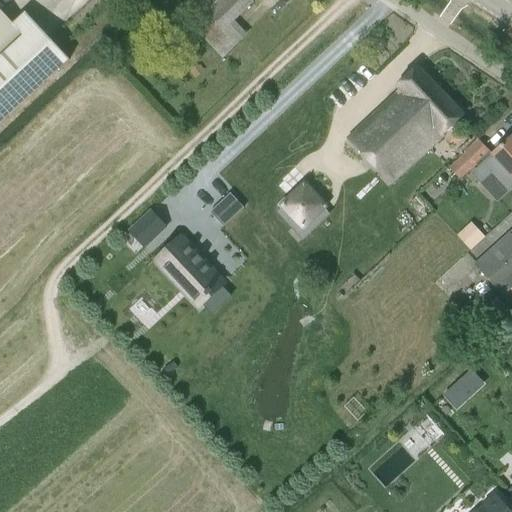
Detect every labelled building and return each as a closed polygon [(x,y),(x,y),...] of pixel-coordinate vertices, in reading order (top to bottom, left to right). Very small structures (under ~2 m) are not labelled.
[(0,0),(0,125),(71,60),(27,13),(14,25),(0,9),(0,0)] [(219,0),(208,11),(211,14),(194,30),(223,60),(248,36),(234,22),(254,2),(251,0),(219,0)] [(393,183),(465,114),(419,65),(397,86),(402,91),(351,139),(393,183)] [(494,154),(492,156),(477,140),(463,153),(464,154),(449,168),(461,180),(476,166),(478,168),(473,173),(482,183),(491,176),(509,194),(511,191),(511,136),(494,153),(494,154)] [(310,232),(325,218),(319,212),(324,207),(305,187),(284,206),(285,207),(278,213),(298,233),(304,226),(310,232)] [(224,228),(244,209),(230,194),(210,213),(224,228)] [(166,227),(152,212),(130,233),(144,248),(166,227)] [(507,235),(511,230),(511,212),(498,225),(507,235)] [(472,223),(456,237),(469,251),(484,238),(472,223)] [(511,232),(477,265),(506,296),(511,290),(511,232)] [(218,281),(177,239),(153,261),(194,304),(218,281)] [(483,320),(474,310),(465,320),(473,329),(483,320)] [(474,373),(446,398),(459,412),(487,387),(474,373)] [(433,445),(446,433),(429,414),(415,426),(433,445)] [(413,426),(399,440),(417,459),(432,446),(413,426)]
